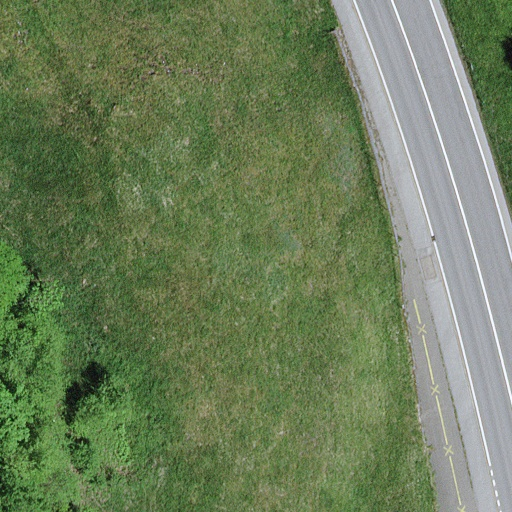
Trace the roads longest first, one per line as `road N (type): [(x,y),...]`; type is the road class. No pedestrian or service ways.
road 1 (primary): [(391,0),(423,82),(511,405)]
road 2 (track): [(470,511),(497,337)]
